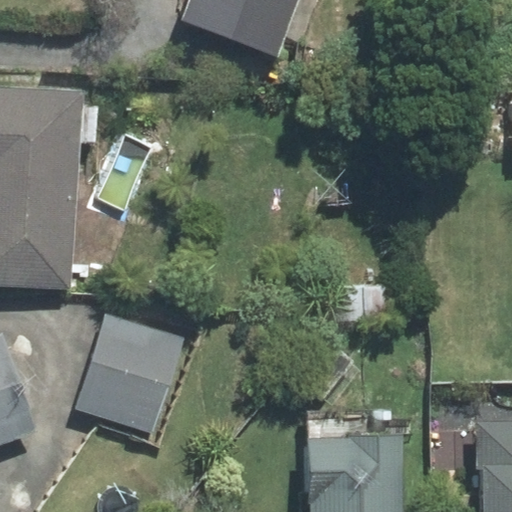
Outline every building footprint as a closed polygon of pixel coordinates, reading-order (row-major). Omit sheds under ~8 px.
[(289,0),(178,0),(168,29),(267,63),(289,0)] [(89,113),(63,112),(64,101),(0,98),(0,295),(56,298),(62,153),(87,155),(89,113)] [(183,344),(98,318),(70,410),(154,436),(183,344)] [(0,377),(0,446),(23,437),(0,377)] [(511,511),(511,428),(466,430),(467,475),(462,476),(462,511),(511,511)] [(292,447),(295,511),(384,511),(381,442),(292,447)]
